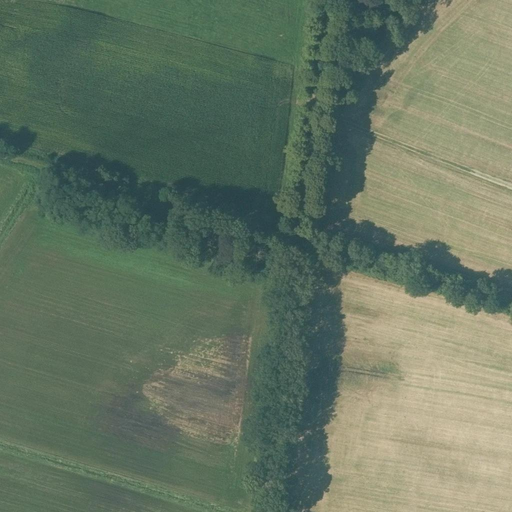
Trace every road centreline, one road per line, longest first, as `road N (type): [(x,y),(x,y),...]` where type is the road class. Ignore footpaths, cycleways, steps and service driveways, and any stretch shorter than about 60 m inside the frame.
road 1 (track): [(329,0),(263,511)]
road 2 (track): [(0,155),(298,241)]
